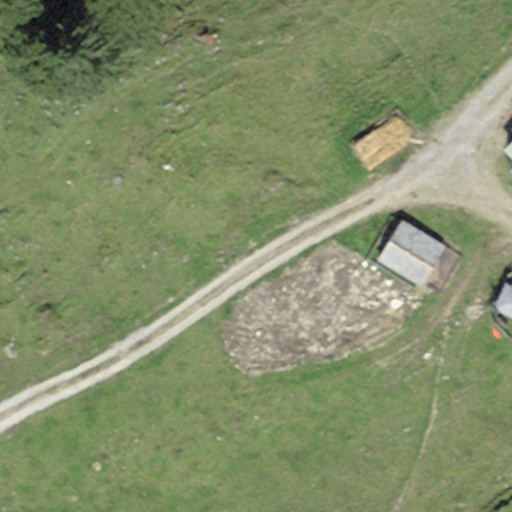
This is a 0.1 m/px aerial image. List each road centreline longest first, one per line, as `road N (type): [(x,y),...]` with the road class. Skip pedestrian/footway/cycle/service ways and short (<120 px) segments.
road 1 (track): [(511,93),(443,157),(0,422)]
road 2 (track): [(42,396),(118,403),(369,365),(430,326),(511,229)]
